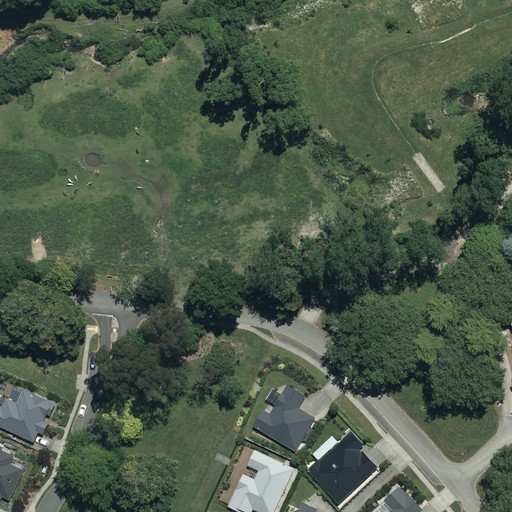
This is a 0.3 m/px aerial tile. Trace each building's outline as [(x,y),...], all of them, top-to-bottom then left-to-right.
[(306,397),(289,387),(272,415),(266,412),(256,427),(296,452),(316,419),(299,409),(306,397)] [(0,430),(36,446),(41,436),(45,438),(51,424),(48,423),(57,404),(26,391),(20,405),(7,399),(4,406),(0,404),(0,430)] [(364,446),(354,434),(310,474),(338,505),(379,469),(361,449),(364,446)] [(17,455),(0,447),(0,499),(3,501),(5,498),(12,501),(25,471),(12,466),(17,455)] [(276,511),(297,470),(258,451),(251,467),(262,472),(257,481),(246,475),(231,507),(240,511),(253,511),(255,510),(259,511),(276,511)] [(421,511),(423,510),(402,488),(388,501),(397,510),(394,511),(421,511)]
